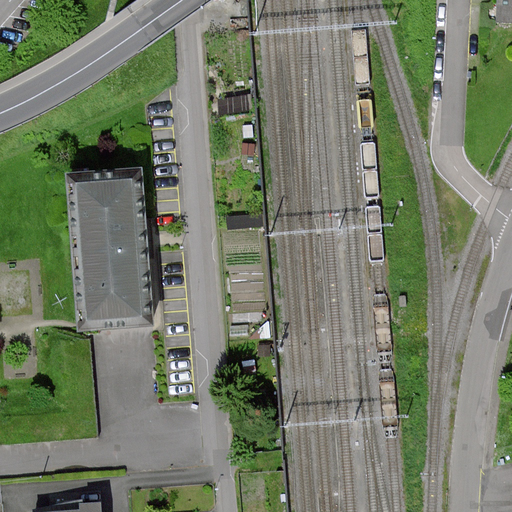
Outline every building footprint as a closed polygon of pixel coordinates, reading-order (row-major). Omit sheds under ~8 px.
[(511,0),(499,0),(498,22),(511,23),(511,0)] [(251,93),(218,100),(219,117),(253,110),(251,93)] [(253,125),(243,125),(245,137),(254,137),(253,125)] [(255,145),(244,143),(242,153),(255,155),(255,145)] [(80,327),(80,330),(152,325),(146,245),(141,169),(69,175),(80,327)] [(261,213),(227,217),(229,229),(264,226),(261,213)] [(271,339),(269,321),(250,338),(271,339)] [(250,335),(249,325),(231,327),(232,338),(250,335)] [(92,338),(59,341),(67,411),(0,416),(0,445),(99,437),(92,338)] [(272,356),(272,344),(258,345),(260,358),(272,356)] [(52,511),(100,511),(101,505),(81,506),(80,503),(67,504),(62,504),(52,504),(52,511)]
